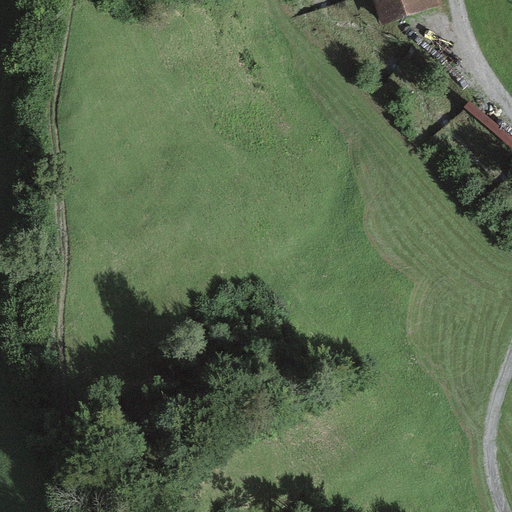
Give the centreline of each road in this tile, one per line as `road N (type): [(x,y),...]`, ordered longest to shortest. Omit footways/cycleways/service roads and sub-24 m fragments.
road 1 (trunk): [(163,0),(0,132)]
road 2 (track): [(511,357),(490,419),(489,477),(504,511)]
road 3 (track): [(451,0),(488,81),(511,112)]
